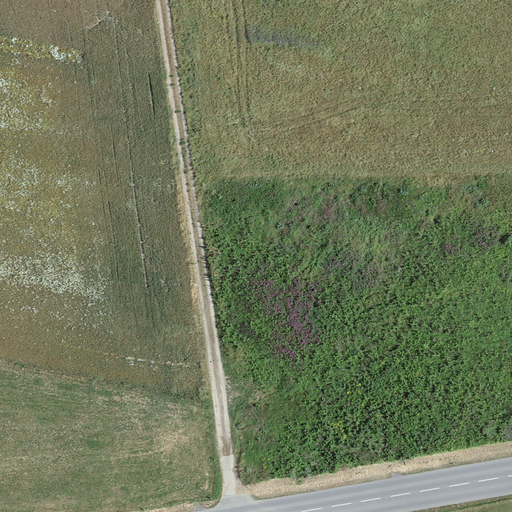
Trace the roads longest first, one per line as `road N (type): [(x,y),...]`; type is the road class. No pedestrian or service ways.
road 1 (track): [(236,511),(162,0)]
road 2 (secondary): [(299,511),(511,475)]
